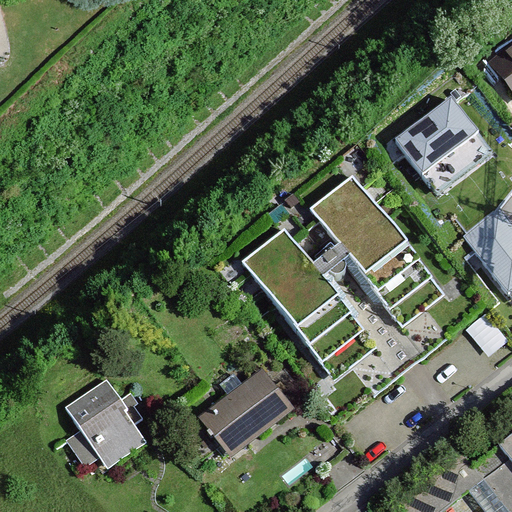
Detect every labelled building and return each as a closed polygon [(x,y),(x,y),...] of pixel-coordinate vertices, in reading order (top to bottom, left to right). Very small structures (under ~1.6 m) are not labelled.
[(511,33),(482,55),(511,97),(511,33)] [(449,100),(396,138),(428,183),(481,145),(449,100)] [(356,173),(242,256),(330,376),(375,343),(333,286),(357,269),(398,325),(443,292),(356,173)] [(511,225),(499,210),(463,240),(511,298),(511,297),(511,225)] [(489,313),(471,325),(490,353),(508,341),(489,313)] [(257,368),(191,416),(226,464),(292,416),(257,368)] [(105,378),(64,405),(105,467),(146,440),(105,378)] [(511,428),(472,460),(511,511),(511,428)]
